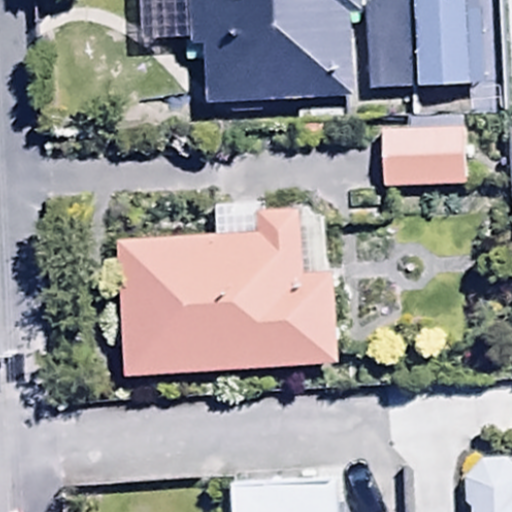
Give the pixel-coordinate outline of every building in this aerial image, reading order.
[(353,30),(365,30),(364,3),(363,0),(189,0),(193,59),(204,59),(207,117),(356,110),(353,30)] [(436,0),(412,1),(420,97),(488,94),(483,0),(436,0)] [(420,97),(412,1),(364,3),(365,30),(368,99),(420,97)] [(511,7),(499,9),(504,98),(511,97),(511,7)] [(384,199),(465,197),(464,138),(383,140),(384,199)] [(341,380),(336,283),(303,285),(300,226),(256,228),(256,247),(117,257),(123,390),(341,380)] [(511,511),(511,471),(483,470),(464,488),(465,511),(511,511)] [(337,511),(337,485),(231,489),(231,511),(337,511)]
